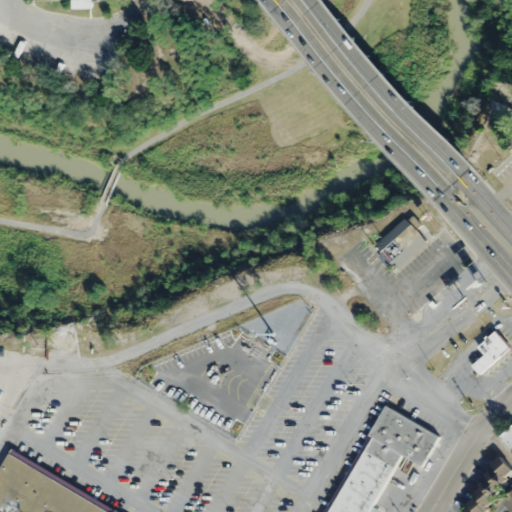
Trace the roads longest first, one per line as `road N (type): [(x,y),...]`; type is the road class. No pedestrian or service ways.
road 1 (primary): [(268,1),(440,196)]
road 2 (primary): [(460,177),(305,0)]
road 3 (tertiary): [(430,511),(476,434),(511,396)]
